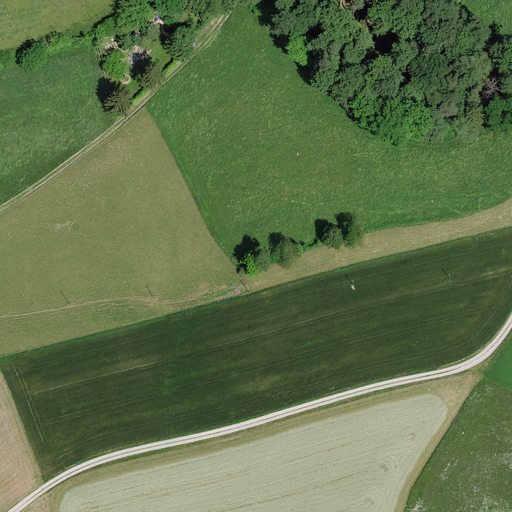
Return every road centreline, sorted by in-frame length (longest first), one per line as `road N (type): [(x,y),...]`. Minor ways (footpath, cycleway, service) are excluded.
road 1 (track): [(511,322),(483,359),(461,370),(100,459),(15,511)]
road 2 (track): [(0,208),(123,119),(200,47),(233,0)]
